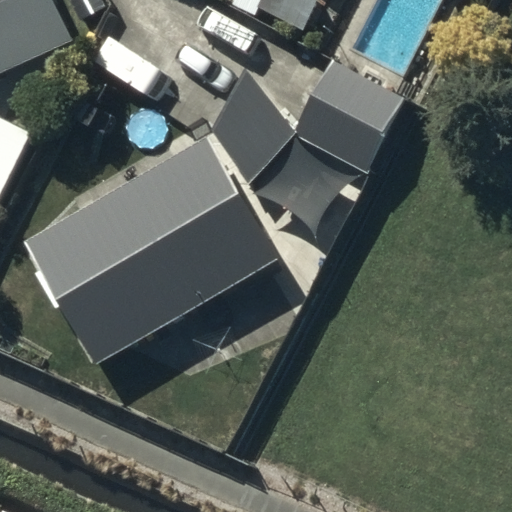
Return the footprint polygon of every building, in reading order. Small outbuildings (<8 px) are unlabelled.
[(0,0),(0,88),(83,50),(59,0),(0,0)] [(270,0),(245,0),(240,10),(261,20),(270,0)] [(329,6),(317,0),(275,0),(267,16),(311,39),(329,6)] [(415,105),(341,67),(305,135),(258,79),(225,139),(259,192),(306,144),(375,180),(415,105)] [(42,141),(6,124),(0,136),(0,208),(8,212),(42,141)] [(291,268),(219,145),(35,252),(106,375),(291,268)]
